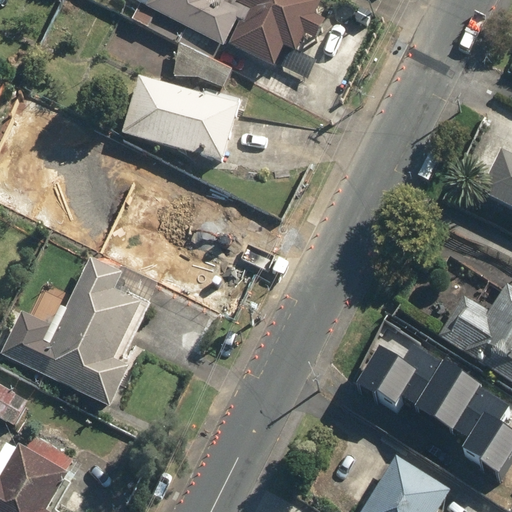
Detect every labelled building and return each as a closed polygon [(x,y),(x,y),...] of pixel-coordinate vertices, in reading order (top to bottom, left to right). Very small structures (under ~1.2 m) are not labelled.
[(133,18),(213,57),(221,41),(274,67),(286,44),(296,49),(305,33),(314,37),(324,18),(314,13),(320,0),(135,0),(141,3),(133,18)] [(137,74),(121,133),(221,161),(237,101),(137,74)] [(89,135),(49,150),(85,242),(102,235),(159,258),(184,196),(100,162),(89,135)] [(511,171),(494,162),(474,203),(511,221),(511,171)] [(128,375),(121,372),(153,308),(150,306),(159,289),(119,269),(113,281),(88,268),(54,338),(23,323),(3,363),(108,415),(128,375)] [(463,299),(455,313),(435,343),(511,391),(511,299),(500,292),(486,313),(463,299)] [(445,460),(486,486),(508,451),(485,437),(501,412),(404,352),(392,371),(371,358),(346,397),(382,419),(389,408),(452,448),(445,460)] [(27,413),(0,396),(0,429),(12,436),(27,413)] [(0,511),(52,511),(68,486),(60,482),(71,464),(33,441),(23,458),(15,454),(0,479),(0,511)] [(442,511),(449,501),(389,463),(358,511),(442,511)]
